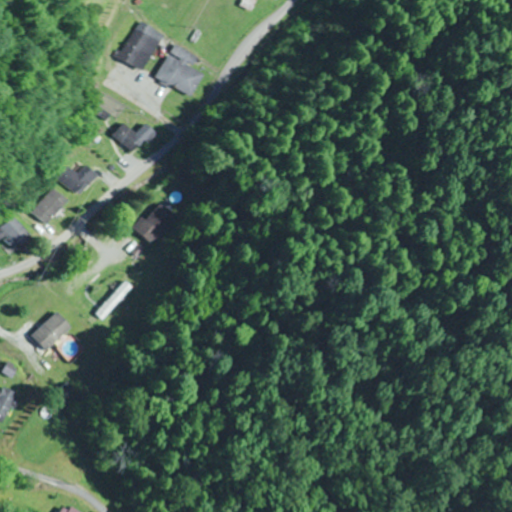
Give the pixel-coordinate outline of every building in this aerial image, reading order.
[(145,70),(166,34),(143,21),(122,56),(145,70)] [(197,56),(176,44),(156,78),(189,97),(203,74),(191,67),(197,56)] [(156,133),(147,123),(137,133),(127,123),(115,134),(135,154),(156,133)] [(64,178),(82,196),(102,176),(90,165),(82,173),(75,167),(64,178)] [(39,214),(53,225),(73,200),(59,189),(39,214)] [(132,230),(148,244),(173,217),(156,203),(132,230)] [(7,222),(22,250),(37,242),(22,214),(7,222)] [(104,321),(129,287),(122,282),(98,316),(104,321)] [(47,351),(72,327),(57,312),(33,337),(47,351)] [(0,421),(3,423),(18,394),(4,387),(1,394),(0,393),(0,421)]
